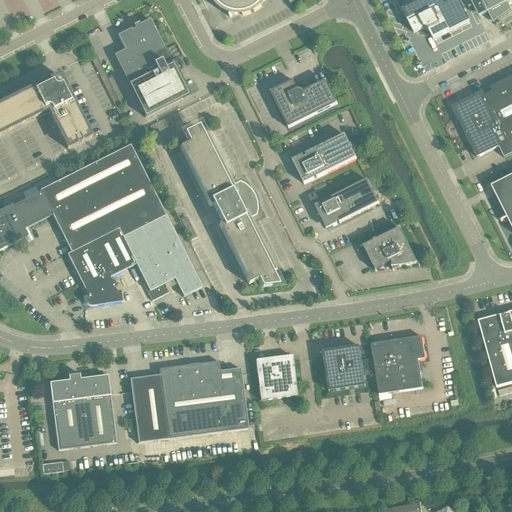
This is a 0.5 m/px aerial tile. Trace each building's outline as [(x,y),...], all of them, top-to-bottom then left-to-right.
[(265,0),(214,0),(216,2),(217,4),(218,5),(219,7),(220,7),(221,9),(222,8),(221,6),(224,5),(231,18),(243,11),(245,14),(243,15),(243,16),(245,16),(246,15),(247,15),(248,15),(249,15),(250,14),(251,14),(252,14),(253,13),(254,13),(255,12),(256,11),(257,11),(258,10),(259,9),(260,9),(260,8),(261,7),(262,7),(261,6),(259,7),(258,4),(265,0)] [(458,0),(457,0),(445,6),(442,0),(424,0),(403,11),(414,34),(421,30),(422,32),(429,35),(431,34),(434,40),(470,22),(458,0)] [(511,10),(507,3),(511,0),(469,0),(478,17),(487,13),(493,23),(511,10)] [(173,66),(165,49),(150,20),(140,25),(139,23),(134,26),(135,29),(132,31),(131,30),(118,36),(125,51),(114,56),(145,118),(181,100),(182,102),(191,97),(175,65),(173,66)] [(60,77),(58,77),(58,76),(0,105),(0,135),(48,112),(67,150),(92,138),(61,78),(60,78),(60,77)] [(511,77),(490,88),(492,92),(484,96),(482,92),(451,107),(457,120),(456,121),(455,121),(457,123),(458,124),(459,126),(460,128),(460,129),(461,131),(461,132),(461,134),(462,134),(462,133),(463,133),(476,158),(498,147),(503,158),(511,154),(511,77)] [(300,87),(297,89),(294,82),(271,93),(289,129),(337,105),(326,82),(307,92),(306,89),(300,87)] [(197,140),(196,138),(193,130),(185,134),(189,144),(180,149),(209,208),(213,207),(222,225),(218,226),(248,286),(258,281),(262,289),(271,288),(266,277),(275,272),(248,217),(253,215),(253,210),(253,207),(253,205),(252,202),(256,200),(253,194),(249,195),(247,193),(245,192),(243,190),(239,187),(234,190),(207,135),(197,140)] [(299,159),(293,162),(299,174),(304,185),(310,182),(313,181),(357,159),(351,149),(352,148),(351,146),(350,146),(348,142),(345,136),(305,155),(307,158),(304,159),(303,157),(299,159)] [(122,239),(165,217),(130,147),(39,192),(40,194),(12,208),(12,206),(0,211),(0,251),(22,240),(30,236),(28,233),(26,229),(51,217),(53,220),(69,252),(70,254),(117,231),(122,239)] [(511,229),(511,176),(491,187),(511,229)] [(321,204),(315,207),(321,218),(327,230),(337,225),(336,223),(339,222),(340,224),(379,204),(379,203),(378,203),(374,194),(375,194),(374,191),(373,191),(367,181),(328,201),(329,202),(326,203),(326,202),(321,204)] [(201,289),(165,217),(122,239),(135,266),(144,284),(142,285),(151,303),(154,302),(168,294),(164,286),(174,281),(183,299),(201,289)] [(191,241),(197,238),(187,219),(181,222),(191,241)] [(388,268),(417,265),(399,229),(363,248),(375,271),(388,265),(388,268)] [(135,266),(122,239),(117,231),(70,254),(66,256),(73,271),(72,272),(84,295),(84,297),(83,298),(83,300),(83,302),(84,304),(86,306),(88,307),(90,308),(122,304),(122,303),(120,293),(117,294),(110,279),(129,269),(135,266)] [(511,312),(478,322),(496,388),(511,383),(511,312)] [(419,361),(425,360),(422,338),(371,345),(373,360),(368,361),(370,375),(376,374),(399,371),(397,364),(407,362),(408,369),(420,368),(419,361)] [(368,361),(361,362),(359,347),(323,353),(329,393),(365,388),(363,376),(370,375),(368,361)] [(259,401),(296,397),(291,357),(255,362),(259,401)] [(423,389),(420,368),(408,369),(407,362),(397,364),(399,371),(376,374),(379,396),(423,389)] [(139,445),(168,441),(248,430),(240,370),(220,373),(219,363),(159,371),(159,378),(130,382),(139,445)] [(108,378),(78,381),(77,376),(68,377),(69,382),(49,385),(58,451),(116,444),(110,396),(108,378)] [(43,475),(62,473),(61,463),(41,466),(43,475)]
